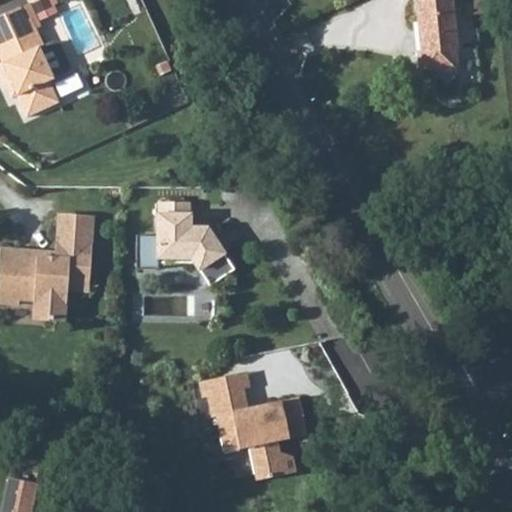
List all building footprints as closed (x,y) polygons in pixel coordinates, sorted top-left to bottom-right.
[(459,42),(458,0),(423,0),(424,42),(419,42),(419,60),(426,67),(435,67),(446,78),(456,67),(459,67),(459,42)] [(0,14),(0,27),(1,29),(29,16),(23,3),(0,14)] [(1,29),(0,28),(0,42),(7,57),(1,60),(12,82),(18,79),(23,89),(34,108),(61,96),(52,77),(57,74),(57,73),(71,66),(73,61),(63,38),(57,36),(47,41),(34,14),(29,16),(1,29)] [(18,79),(12,82),(16,92),(23,89),(18,79)] [(209,281),(236,268),(215,228),(193,226),(195,195),(163,194),(161,227),(140,226),(138,259),(160,260),(161,254),(197,256),(209,281)] [(96,207),(63,205),(60,254),(42,253),(43,243),(5,240),(3,281),(17,282),(16,290),(22,290),(39,291),(38,310),(69,312),(70,280),(92,282),(96,207)] [(17,282),(3,281),(2,294),(16,295),(21,295),(22,290),(16,290),(17,282)] [(247,365),(221,371),(225,389),(245,385),(251,383),(247,365)] [(225,389),(221,371),(200,375),(203,391),(208,390),(212,411),(217,410),(222,431),(236,427),(240,443),(250,440),(257,474),(297,466),(294,450),(281,449),(279,438),(309,431),(301,394),(266,402),(267,407),(255,409),(249,405),(245,385),(225,389)] [(236,427),(222,431),(225,446),(240,443),(236,427)] [(12,477),(5,511),(34,511),(41,483),(12,477)]
